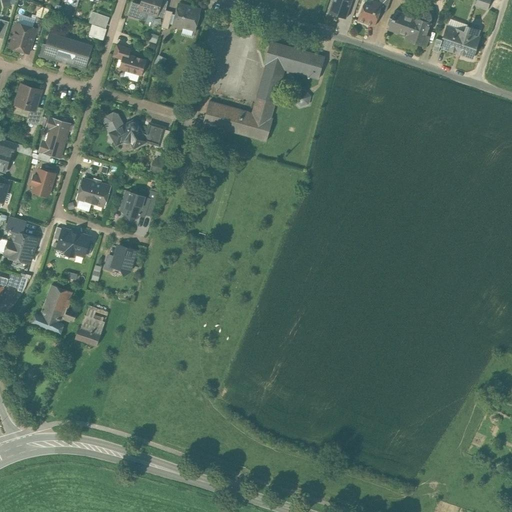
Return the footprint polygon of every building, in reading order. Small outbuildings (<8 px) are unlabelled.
[(142,0),(139,10),(157,16),(161,0),(142,0)] [(165,0),(161,0),(157,16),(163,18),(166,10),(168,1),(165,0)] [(351,0),(332,0),(328,13),(345,19),(351,0)] [(370,6),(363,3),(357,20),(374,26),(380,9),(382,4),(379,3),(372,0),(370,6)] [(390,0),(379,0),(379,3),(382,4),(380,9),(386,11),(390,0)] [(476,0),(475,5),(487,10),(490,0),(476,0)] [(77,6),(71,4),(67,13),(74,15),(77,6)] [(199,10),(179,4),(174,24),(194,29),(199,10)] [(101,39),(110,16),(92,10),(88,22),(92,23),(88,34),(101,39)] [(172,12),(166,10),(163,18),(161,27),(168,29),(172,12)] [(413,17),(395,11),(388,29),(407,35),(413,17)] [(418,19),(413,17),(407,35),(405,39),(425,46),(428,36),(426,35),(430,23),(429,23),(431,18),(430,13),(424,11),(420,14),(418,19)] [(46,18),(36,16),(33,27),(36,28),(35,34),(41,36),(46,18)] [(9,22),(0,19),(0,37),(4,39),(9,22)] [(449,20),(447,26),(465,33),(467,26),(449,20)] [(33,27),(17,22),(16,25),(13,26),(12,30),(14,33),(10,47),(29,53),(35,34),(36,28),(33,27)] [(447,26),(444,34),(446,35),(442,47),(472,58),(477,42),(475,41),(478,30),(467,26),(465,33),(447,26)] [(93,45),(49,32),(45,47),(43,54),(54,57),(55,54),(60,56),(59,61),(69,64),(70,59),(76,61),(75,64),(86,67),(88,60),(93,45)] [(148,40),(156,42),(158,35),(151,33),(148,40)] [(442,40),(436,38),(432,50),(438,52),(442,40)] [(324,56),(270,41),(264,63),(272,65),(269,77),(270,78),(265,97),(275,100),(284,69),(318,78),(324,56)] [(127,48),(116,44),(113,56),(122,59),(124,53),(129,54),(130,53),(127,48)] [(129,54),(124,53),(122,59),(119,69),(142,75),(146,60),(129,54)] [(41,90),(21,85),(15,104),(30,108),(35,110),(36,106),(41,90)] [(304,91),(298,93),(296,100),(300,105),(307,103),(309,97),(304,91)] [(253,114),(209,101),(203,124),(266,141),(272,118),(271,117),(275,102),(265,99),(262,107),(255,105),(253,114)] [(35,110),(30,108),(26,122),(40,126),(45,109),(36,106),(35,110)] [(67,123),(50,118),(47,127),(51,128),(47,143),(43,142),(40,151),(59,157),(67,133),(64,132),(67,123)] [(136,124),(133,123),(133,122),(130,123),(128,123),(126,124),(125,126),(122,125),(121,128),(114,132),(113,136),(115,140),(120,141),(125,138),(126,141),(129,142),(131,141),(132,142),(132,143),(133,146),(136,147),(139,146),(139,144),(145,141),(144,141),(147,133),(140,131),(138,128),(139,126),(137,123),(136,124)] [(164,128),(150,123),(147,133),(144,141),(145,141),(159,145),(164,128)] [(174,131),(164,128),(159,145),(159,148),(168,151),(174,131)] [(16,143),(2,139),(0,146),(12,149),(12,150),(14,150),(16,143)] [(0,146),(0,145),(0,169),(5,171),(12,150),(12,149),(0,146)] [(164,162),(155,159),(152,169),(162,171),(164,162)] [(38,176),(34,175),(31,183),(35,185),(33,192),(48,196),(54,174),(40,169),(38,176)] [(110,186),(83,178),(77,198),(78,198),(79,200),(84,201),(85,200),(96,204),(97,205),(101,206),(103,206),(104,206),(110,186)] [(144,197),(130,192),(127,201),(124,200),(121,210),(130,217),(138,217),(139,214),(140,214),(140,213),(139,213),(144,197)] [(150,198),(144,197),(139,213),(140,213),(145,215),(150,198)] [(26,221),(10,216),(6,229),(14,231),(22,234),(26,221)] [(57,227),(54,238),(59,240),(63,228),(57,227)] [(78,236),(73,234),(72,231),(63,228),(59,240),(57,248),(65,250),(67,254),(72,256),(76,254),(84,256),(90,237),(81,234),(78,236)] [(22,234),(14,231),(11,242),(7,241),(4,252),(7,253),(6,255),(12,257),(14,259),(17,260),(20,259),(30,262),(37,238),(22,234)] [(135,250),(119,245),(115,257),(112,266),(113,266),(121,268),(124,274),(129,271),(135,250)] [(115,257),(109,255),(105,268),(112,270),(113,266),(112,266),(115,257)] [(91,277),(97,279),(102,266),(95,264),(91,277)] [(22,277),(10,273),(8,278),(6,285),(7,285),(18,288),(22,277)] [(8,278),(0,275),(0,299),(4,287),(7,285),(6,285),(8,278)] [(72,292),(52,284),(44,304),(55,308),(53,313),(64,317),(68,309),(70,302),(71,301),(70,301),(70,299),(72,292)] [(55,308),(44,304),(40,315),(35,313),(32,322),(33,323),(61,334),(64,324),(61,323),(63,317),(64,317),(53,313),(55,308)] [(108,312),(89,306),(86,316),(105,322),(108,312)] [(77,312),(68,309),(64,317),(65,318),(64,320),(70,322),(71,320),(74,321),(77,312)] [(86,316),(85,315),(81,328),(101,334),(105,322),(86,316)] [(81,328),(79,327),(75,338),(97,346),(101,334),(81,328)]
